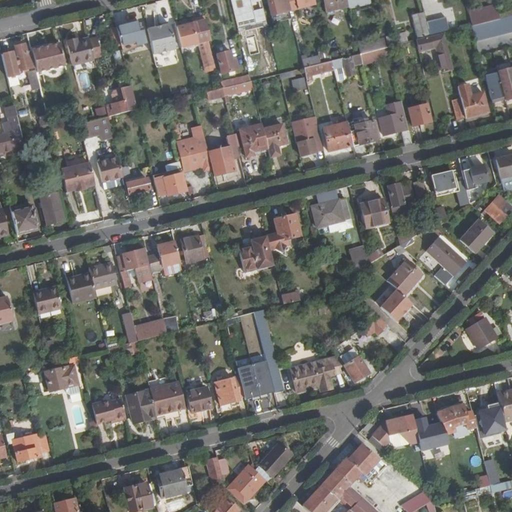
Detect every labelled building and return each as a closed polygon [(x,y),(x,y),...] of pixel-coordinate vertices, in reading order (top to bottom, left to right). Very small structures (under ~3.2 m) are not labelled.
[(232,0),(239,31),(267,26),(262,0),(232,0)] [(289,10),(286,0),(266,0),(270,16),(280,14),(279,12),(289,10)] [(312,0),(286,0),(289,10),(289,11),(314,5),(312,0)] [(322,0),(325,12),(347,6),(345,0),(322,0)] [(345,0),(347,6),(348,8),(369,3),(368,0),(345,0)] [(496,5),(491,6),(495,20),(499,19),(496,5)] [(468,12),(472,26),(487,22),(495,20),(491,6),(468,12)] [(503,18),(510,16),(508,9),(500,12),(502,18),(503,18)] [(472,26),(475,40),(511,31),(511,15),(510,16),(503,18),(502,18),(499,19),(495,20),(487,22),(472,26)] [(175,28),(181,49),(197,45),(209,42),(203,16),(196,18),(197,22),(192,23),(192,24),(175,28)] [(430,36),(444,33),(449,32),(445,16),(426,21),(430,36)] [(135,23),(116,28),(121,46),(135,42),(136,45),(145,43),(141,29),(137,30),(135,23)] [(168,25),(146,30),(153,56),(159,54),(159,56),(162,58),(169,56),(171,54),(170,51),(181,49),(175,28),(174,24),(169,26),(168,25)] [(416,40),(419,52),(436,48),(441,72),(453,69),(444,33),(430,36),(416,40)] [(89,41),(94,60),(101,58),(96,39),(89,41)] [(359,54),(360,54),(383,48),(387,47),(385,39),(364,44),(363,41),(356,42),(357,44),(359,54)] [(72,66),(94,60),(89,41),(88,40),(80,41),(73,43),(73,40),(66,42),(66,44),(72,66)] [(12,54),(1,56),(7,79),(18,76),(17,73),(33,69),(29,54),(27,54),(24,45),(14,48),(15,53),(16,55),(13,56),(12,54)] [(59,45),(31,52),(35,70),(36,72),(36,74),(65,67),(59,45)] [(360,54),(362,64),(380,59),(379,56),(389,54),(387,47),(383,48),(360,54)] [(214,66),(209,48),(200,51),(204,68),(214,66)] [(230,52),(217,55),(221,74),(238,70),(235,59),(231,60),(230,52)] [(331,61),(334,70),(343,68),(345,78),(356,75),(353,66),(362,64),(360,54),(359,54),(331,61)] [(301,60),(303,68),(320,64),(318,56),(301,60)] [(303,68),(307,82),(313,81),(312,76),(334,70),(331,61),(320,64),(303,68)] [(497,72),(484,76),(491,102),(504,99),(504,101),(511,98),(511,68),(511,69),(511,68),(497,71),(497,72)] [(278,74),(280,81),(295,77),(293,71),(278,74)] [(32,92),(40,90),(36,74),(36,72),(28,74),(32,92)] [(250,82),(248,76),(220,83),(221,89),(250,82)] [(293,90),(306,88),(304,77),(292,79),(293,90)] [(465,118),(466,121),(476,118),(475,115),(484,113),(485,116),(488,115),(483,92),(470,96),(467,85),(457,87),(460,98),(465,118)] [(105,107),(108,117),(131,111),(136,110),(131,88),(111,92),(114,105),(105,107)] [(223,96),(221,89),(211,91),(213,99),(223,96)] [(456,120),(465,118),(460,98),(451,100),(456,120)] [(400,130),(404,146),(412,144),(401,101),(385,105),(388,116),(378,118),(382,135),(400,130)] [(431,121),(427,104),(407,109),(412,125),(431,121)] [(0,143),(22,138),(19,129),(14,106),(4,109),(6,118),(8,118),(9,121),(2,123),(5,133),(0,134),(0,143)] [(79,124),(83,139),(99,135),(100,140),(113,137),(108,117),(79,124)] [(316,118),(311,119),(316,140),(320,138),(316,118)] [(43,133),(50,131),(47,119),(39,121),(42,133),(43,133)] [(311,119),(291,124),(295,144),(296,145),(297,144),(300,156),(316,152),(313,140),(316,140),(311,119)] [(359,145),(381,139),(376,121),(354,126),(359,145)] [(328,152),(352,146),(347,123),(323,129),(328,152)] [(262,130),(261,125),(239,130),(246,158),(261,155),(260,151),(267,149),(262,130)] [(282,125),(262,130),(267,149),(269,158),(279,155),(277,146),(286,144),(282,125)] [(204,176),(212,174),(208,157),(207,153),(201,130),(192,133),(193,140),(177,145),(184,175),(203,171),(204,176)] [(0,152),(24,146),(22,138),(0,143),(0,152)] [(212,174),(213,177),(234,171),(231,158),(238,156),(233,138),(224,140),(226,149),(207,153),(208,157),(212,174)] [(511,155),(496,160),(500,179),(511,175),(511,155)] [(102,182),(123,178),(121,168),(118,157),(97,162),(102,182)] [(61,175),(59,166),(49,169),(53,187),(64,185),(61,175)] [(128,166),(121,168),(123,178),(124,182),(124,183),(125,183),(128,195),(149,190),(146,178),(141,179),(132,182),(131,178),(128,166)] [(87,193),(96,191),(90,168),(61,175),(64,185),(67,198),(75,196),(76,198),(88,195),(87,193)] [(182,173),(181,168),(152,176),(158,196),(166,194),(167,197),(186,192),(181,174),(182,173)] [(463,181),(466,191),(488,186),(484,170),(472,173),(471,169),(461,172),(463,181)] [(460,206),(469,204),(466,191),(463,181),(454,183),(451,171),(431,176),(435,193),(455,189),(460,206)] [(124,182),(123,178),(102,182),(103,187),(124,182)] [(424,195),(421,181),(414,183),(417,197),(424,195)] [(399,184),(386,187),(393,216),(405,213),(404,205),(414,203),(410,189),(400,191),(399,187),(399,184)] [(64,220),(58,194),(40,198),(46,225),(64,220)] [(511,209),(498,196),(485,211),(499,223),(511,209)] [(326,225),(350,219),(346,198),(311,207),(316,228),(326,225)] [(387,223),(382,199),(360,205),(366,228),(387,223)] [(433,225),(447,217),(443,207),(430,212),(433,225)] [(9,208),(2,209),(5,224),(12,222),(10,215),(9,208)] [(29,210),(10,215),(12,222),(15,232),(34,227),(33,223),(35,223),(33,212),(30,213),(29,210)] [(277,234),(266,237),(269,249),(274,248),(282,253),(287,245),(290,245),(289,239),(301,236),(296,214),(274,220),(277,234)] [(350,219),(326,225),(328,231),(352,225),(350,219)] [(492,233),(477,221),(460,240),(475,252),(492,233)] [(400,246),(411,239),(408,232),(398,238),(400,246)] [(203,235),(197,236),(180,240),(174,242),(179,262),(186,261),(186,263),(203,259),(202,257),(208,255),(203,235)] [(418,242),(415,236),(411,239),(400,246),(405,250),(418,242)] [(269,249),(266,237),(254,239),(257,250),(239,255),(243,272),(273,265),(269,249)] [(442,266),(433,276),(444,286),(465,263),(438,238),(426,251),(442,266)] [(251,246),(238,249),(239,255),(257,250),(254,239),(249,241),(251,246)] [(179,262),(174,242),(156,246),(158,254),(147,256),(151,272),(162,270),(163,269),(162,267),(179,263),(179,262)] [(405,250),(400,246),(394,249),(398,255),(405,250)] [(366,257),(364,248),(348,252),(354,274),(368,265),(366,257)] [(123,257),(116,258),(120,272),(134,268),(137,281),(152,277),(151,272),(147,256),(146,249),(123,255),(123,257)] [(380,249),(366,257),(368,265),(384,255),(380,249)] [(390,284),(403,296),(421,275),(406,261),(387,282),(390,284)] [(182,272),(179,263),(162,267),(163,269),(164,273),(162,273),(163,277),(165,278),(169,277),(168,276),(182,272)] [(99,266),(88,269),(89,273),(93,290),(116,284),(112,266),(99,269),(99,266)] [(120,272),(122,280),(129,278),(127,270),(120,272)] [(93,290),(89,273),(66,279),(72,303),(95,298),(93,290)] [(122,280),(124,288),(131,286),(129,278),(122,280)] [(396,321),(411,303),(403,296),(390,284),(382,293),(387,298),(380,307),(396,321)] [(40,290),(33,292),(38,314),(60,309),(55,289),(41,293),(40,290)] [(283,306),(299,302),(297,292),(281,296),(283,306)] [(8,297),(4,298),(10,322),(14,320),(8,297)] [(0,323),(10,322),(4,298),(0,298),(0,323)] [(211,311),(204,313),(206,321),(213,319),(211,311)] [(268,370),(274,393),(282,391),(278,372),(263,311),(254,313),(257,327),(268,370)] [(129,344),(137,342),(134,329),(130,313),(122,315),(129,344)] [(224,320),(227,334),(257,327),(254,313),(224,320)] [(165,327),(166,334),(195,327),(193,320),(177,324),(175,317),(163,320),(163,322),(165,327)] [(497,339),(484,318),(465,329),(478,350),(497,339)] [(373,321),(361,329),(367,338),(375,333),(377,335),(382,329),(373,321)] [(134,329),(137,342),(166,334),(165,327),(163,322),(134,329)] [(342,366),(353,383),(367,375),(356,357),(358,355),(348,338),(332,349),(337,357),(342,366)] [(116,347),(124,345),(122,339),(114,341),(116,347)] [(132,355),(140,353),(137,342),(129,344),(132,355)] [(50,363),(58,361),(56,351),(47,353),(50,363)] [(73,364),(80,363),(79,356),(68,359),(70,367),(45,373),(49,392),(66,388),(68,387),(67,386),(78,384),(73,364)] [(338,368),(342,366),(337,357),(327,359),(329,367),(314,371),(312,363),(289,369),(295,391),(296,393),(319,387),(320,392),(332,389),(328,376),(341,373),(338,368)] [(329,367),(327,359),(312,363),(314,371),(329,367)] [(244,398),(245,401),(267,395),(261,372),(260,372),(257,362),(246,365),(246,367),(237,370),(238,376),(244,398)] [(295,391),(289,369),(278,372),(282,391),(283,394),(295,391)] [(267,395),(274,393),(268,370),(261,372),(267,395)] [(239,399),(244,398),(238,376),(214,382),(220,406),(239,402),(239,399)] [(80,394),(78,384),(67,386),(68,387),(66,388),(67,394),(70,396),(80,394)] [(149,390),(155,416),(167,413),(178,410),(171,384),(149,389),(149,390)] [(205,388),(186,393),(191,413),(211,408),(205,388)] [(133,423),(156,418),(155,416),(149,390),(126,396),(133,423)] [(511,419),(511,402),(509,391),(496,395),(499,407),(503,422),(511,419)] [(91,405),(95,424),(110,420),(114,419),(115,422),(125,419),(120,400),(110,403),(109,400),(91,405)] [(471,414),(471,412),(465,413),(463,406),(451,408),(435,414),(447,434),(455,433),(453,428),(464,425),(465,430),(475,428),(471,414)] [(503,422),(499,407),(478,412),(483,429),(485,438),(501,434),(498,424),(503,423),(503,422)] [(478,412),(471,414),(475,428),(476,430),(483,429),(478,412)] [(412,418),(412,416),(384,422),(372,436),(384,448),(389,442),(388,437),(398,434),(404,445),(418,442),(412,418)] [(412,418),(418,440),(426,439),(421,416),(412,418)] [(453,428),(455,433),(456,438),(467,436),(465,430),(464,425),(453,428)] [(17,463),(42,457),(41,453),(37,437),(37,435),(11,441),(17,463)] [(37,437),(41,453),(48,451),(44,435),(37,437)] [(265,481),(267,483),(291,456),(278,444),(253,471),(265,481)] [(361,444),(347,460),(367,478),(371,482),(385,466),(361,444)] [(212,486),(223,483),(217,461),(217,458),(206,460),(212,486)] [(374,511),(348,487),(350,485),(356,478),(362,483),(367,478),(347,460),(345,458),(301,507),(307,511),(325,511),(336,500),(348,511),(347,511),(374,511)] [(223,483),(224,488),(232,486),(225,459),(217,461),(223,483)] [(483,462),(489,486),(511,480),(511,472),(511,471),(501,472),(495,474),(492,460),(483,462)] [(192,486),(188,468),(155,477),(161,499),(185,492),(184,488),(192,486)] [(248,500),(265,481),(253,471),(252,470),(235,489),(248,500)] [(156,506),(151,483),(146,484),(152,507),(156,506)] [(129,511),(133,511),(152,507),(146,484),(123,489),(129,511)] [(348,487),(374,511),(378,511),(350,485),(348,487)] [(235,489),(231,494),(243,505),(248,500),(235,489)] [(83,511),(80,498),(54,505),(55,511),(83,511)] [(236,511),(237,511),(225,500),(213,511),(236,511)]
